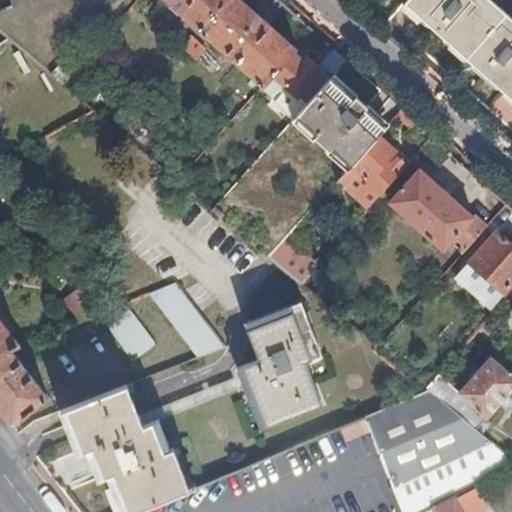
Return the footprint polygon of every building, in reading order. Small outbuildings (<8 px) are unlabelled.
[(297,50),(241,0),(166,0),(264,86),(297,50)] [(511,18),(491,0),(409,0),(407,3),(446,39),(445,41),(511,100),(511,18)] [(207,50),(191,37),(183,47),(198,60),(207,50)] [(317,67),(297,50),(264,86),(260,91),(270,99),(284,84),(308,105),(331,79),(348,61),(335,49),(317,67)] [(64,85),(75,74),(62,63),(52,75),(64,85)] [(331,79),(308,105),(291,124),(347,173),(380,137),(387,128),(365,109),(368,106),(356,96),(354,99),(331,79)] [(347,173),(291,124),(214,210),(271,258),(287,239),(339,182),(347,173)] [(380,137),(347,173),(339,182),(361,199),(360,201),(369,209),(408,165),(395,153),(396,152),(380,137)] [(433,137),(422,150),(441,167),(453,154),(433,137)] [(464,252),(488,225),(476,215),(474,217),(420,168),(390,203),(444,250),(452,242),(464,252)] [(511,217),(511,207),(508,203),(489,224),(498,232),(511,217)] [(511,283),(511,244),(498,232),(472,262),(505,292),(511,283)] [(287,239),(271,258),(302,284),(319,266),(287,239)] [(148,295),(197,359),(223,348),(175,284),(148,295)] [(65,300),(81,321),(98,314),(100,313),(82,288),(65,300)] [(494,314),(500,307),(496,303),(490,310),(494,314)] [(122,305),(100,313),(98,314),(133,361),(151,346),(122,305)] [(244,368),(247,376),(251,386),(268,429),(324,406),(307,363),(324,357),(304,309),(248,331),(260,361),(244,368)] [(0,352),(10,349),(20,345),(0,319),(0,352)] [(0,409),(12,426),(49,398),(10,349),(0,352),(0,409)] [(460,391),(440,374),(428,388),(477,431),(511,390),(511,374),(491,356),(460,391)] [(247,376),(140,418),(144,427),(154,423),(154,424),(251,386),(247,376)] [(114,474),(133,511),(138,511),(205,484),(203,479),(196,482),(178,447),(168,452),(154,424),(154,423),(144,427),(140,418),(124,387),(60,413),(81,454),(91,449),(105,478),(114,474)] [(500,476),(511,460),(477,431),(428,388),(424,392),(366,418),(407,511),(424,511),(454,498),(500,476)]
